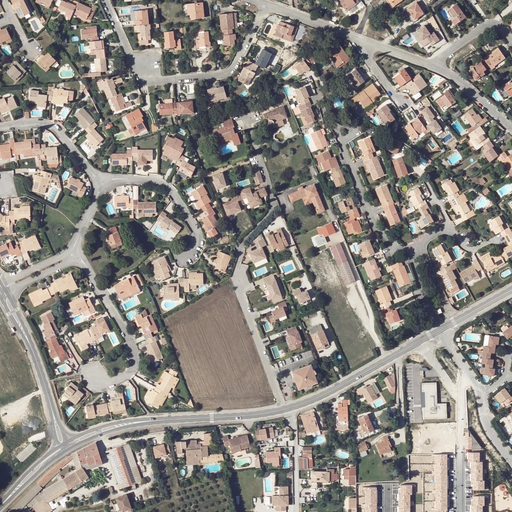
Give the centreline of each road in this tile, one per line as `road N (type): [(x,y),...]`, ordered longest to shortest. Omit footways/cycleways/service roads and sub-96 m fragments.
road 1 (residential): [(282,409),(235,277),(242,237),(271,206),(243,113)]
road 2 (residential): [(266,4),(229,71),(160,79),(136,67),(106,0)]
road 3 (residential): [(75,258),(136,362),(104,382),(94,374)]
road 4 (residential): [(101,183),(141,178),(176,193),(197,224),(199,247),(187,258)]
road 5 (secondary): [(282,409),(419,341)]
road 6 (residential): [(407,249),(380,231),(341,141)]
road 7 (residential): [(0,131),(50,124),(101,183)]
road 8 (secondary): [(161,420),(282,409)]
